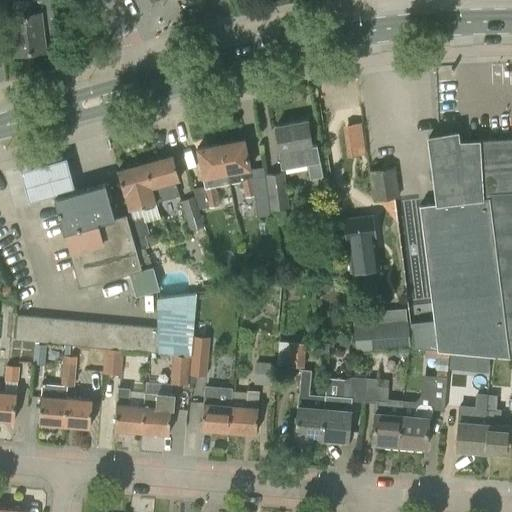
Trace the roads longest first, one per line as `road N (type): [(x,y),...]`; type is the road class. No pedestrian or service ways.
road 1 (secondary): [(511,22),(323,38),(152,84)]
road 2 (residential): [(371,494),(61,468)]
road 3 (secondary): [(0,125),(152,84)]
road 4 (residential): [(511,506),(371,494)]
